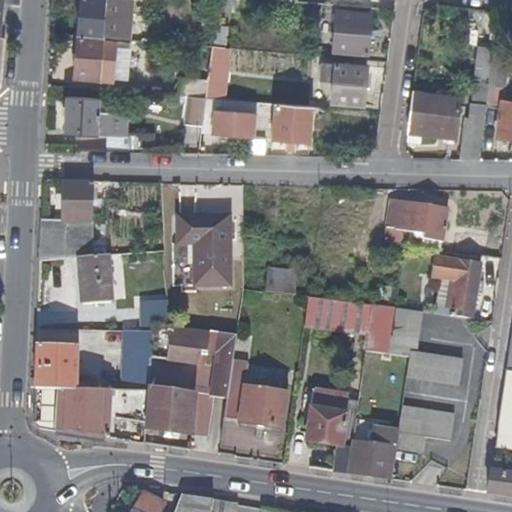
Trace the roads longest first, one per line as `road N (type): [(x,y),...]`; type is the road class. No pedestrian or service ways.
road 1 (residential): [(23,166),(380,179)]
road 2 (secondary): [(458,511),(104,466)]
road 3 (residential): [(511,215),(473,511)]
road 4 (residential): [(23,166),(9,449)]
road 5 (residential): [(403,0),(380,179)]
road 6 (residential): [(380,179),(511,181)]
road 7 (residential): [(25,127),(34,0)]
